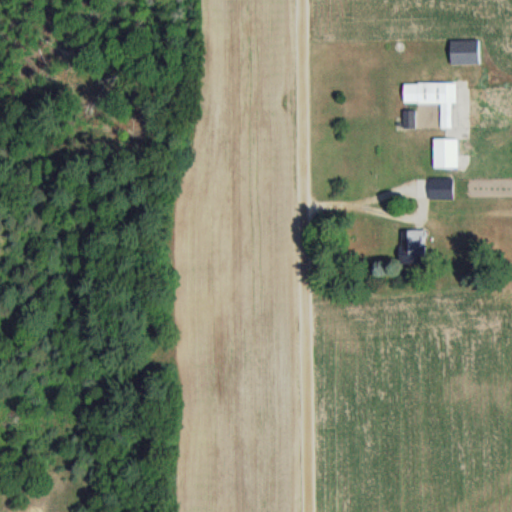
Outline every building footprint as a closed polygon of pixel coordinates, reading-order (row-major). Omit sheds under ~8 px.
[(452,40),(452,64),(481,64),(481,40),(452,40)] [(405,83),(405,104),(442,104),(442,128),(468,128),(468,83),(405,83)] [(405,129),(418,129),(418,110),(405,110),(405,129)] [(459,139),(435,139),(435,169),(459,169),(459,139)] [(430,201),(455,201),(455,179),(430,179),(430,201)] [(402,231),(402,264),(424,264),(424,231),(402,231)]
